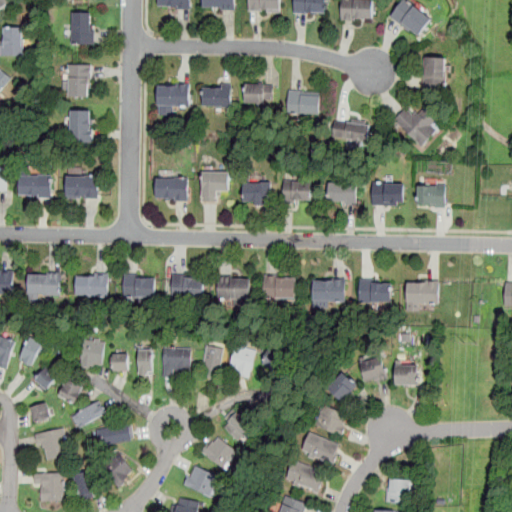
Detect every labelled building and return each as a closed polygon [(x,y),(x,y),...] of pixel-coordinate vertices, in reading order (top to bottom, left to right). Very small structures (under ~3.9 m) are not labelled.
[(0,0),(0,10),(11,0),(0,0)] [(192,8),(191,0),(159,0),(159,8),(192,8)] [(203,0),(203,8),(236,8),(236,0),(203,0)] [(281,0),(249,0),(249,10),(281,11),(281,0)] [(327,0),(295,0),(295,13),(327,13),(327,0)] [(374,0),(342,0),(342,18),(374,18),(374,0)] [(403,0),(391,15),(418,36),(432,18),(409,0),(403,0)] [(94,10),(72,10),(72,43),(94,43),(94,10)] [(23,27),(3,27),(3,55),(23,55),(23,27)] [(447,89),(447,56),(424,56),(424,89),(447,89)] [(91,64),(69,64),(69,95),(91,95),(91,64)] [(0,93),(13,80),(0,67),(0,93)] [(159,106),(190,106),(190,83),(159,83),(159,106)] [(245,102),(266,102),(266,84),(245,84),(245,102)] [(232,106),(232,85),(204,85),(204,106),(232,106)] [(321,112),(321,90),(289,90),(289,112),(321,112)] [(394,120),(421,146),(443,124),(423,105),(415,113),(408,106),(394,120)] [(71,109),(71,141),(93,141),(93,109),(71,109)] [(333,136),(367,142),(370,123),(336,117),(333,136)] [(230,171),(203,171),(203,200),(219,200),(219,191),(230,191),(230,171)] [(0,191),(8,191),(8,174),(0,174),(0,191)] [(54,174),(21,174),(21,197),(54,197),(54,174)] [(68,197),(100,197),(100,174),(68,174),(68,197)] [(157,199),(189,199),(189,177),(157,177),(157,199)] [(313,180),(284,180),(284,204),(313,204),(313,180)] [(244,201),(272,201),(272,182),(244,182),(244,201)] [(357,203),(357,182),(330,182),(330,203),(357,203)] [(373,205),(405,205),(405,182),(373,182),(373,205)] [(447,206),(447,183),(418,183),(418,206),(447,206)] [(0,271),(0,292),(14,293),(15,272),(0,271)] [(29,273),(29,294),(61,294),(61,273),(29,273)] [(77,274),(77,294),(109,294),(109,274),(77,274)] [(124,296),(157,296),(157,274),(124,274),(124,296)] [(172,296),(204,296),(204,275),(172,275),(172,296)] [(264,297),(296,297),(296,276),(264,276),(264,297)] [(250,277),(219,277),(219,298),(250,298),(250,277)] [(346,278),(314,278),(314,305),(327,305),(327,302),(346,302),(346,278)] [(360,302),(393,302),(393,279),(360,279),(360,302)] [(439,280),(407,280),(407,302),(439,302),(439,280)] [(0,366),(8,369),(17,340),(2,336),(0,342),(0,366)] [(33,365),(44,343),(31,337),(20,359),(33,365)] [(80,365),(104,365),(105,340),(81,340),(80,365)] [(256,347),(235,343),(230,372),(251,376),(256,347)] [(224,347),(207,344),(202,374),(220,377),(224,347)] [(164,347),(164,375),(178,375),(178,368),(192,368),(192,347),(164,347)] [(285,353),(268,347),(262,364),(279,370),(285,353)] [(154,348),(139,348),(139,374),(154,374),(154,348)] [(129,371),(129,353),(113,353),(113,371),(129,371)] [(388,376),(382,354),(361,361),(367,382),(388,376)] [(418,384),(418,364),(396,364),(396,384),(418,384)] [(33,381),(46,392),(59,376),(46,366),(33,381)] [(358,385),(343,372),(328,390),(344,403),(358,385)] [(85,386),(68,378),(59,396),(76,404),(85,386)] [(107,414),(101,401),(73,415),(79,428),(107,414)] [(34,422),(50,420),(49,405),(32,407),(34,422)] [(350,415),(325,405),(316,425),(341,436),(350,415)] [(241,443),(255,429),(237,410),(223,424),(241,443)] [(96,427),(97,443),(132,443),(132,426),(96,427)] [(44,461),(68,457),(65,431),(41,434),(44,461)] [(302,453),(333,464),(341,444),(309,433),(302,453)] [(239,451),(215,434),(203,452),(226,469),(239,451)] [(118,486),(135,470),(120,453),(102,469),(118,486)] [(325,470),(293,462),(288,483),(320,491),(325,470)] [(210,495),(219,475),(194,464),(184,483),(210,495)] [(81,498),(96,493),(88,469),(74,474),(81,498)] [(64,472),(36,472),(36,486),(42,486),(42,498),(64,498),(64,472)] [(387,501),(409,501),(409,478),(387,478),(387,501)] [(302,511),(306,503),(287,495),(280,511),(302,511)] [(203,511),(205,500),(174,498),(172,511),(203,511)]
